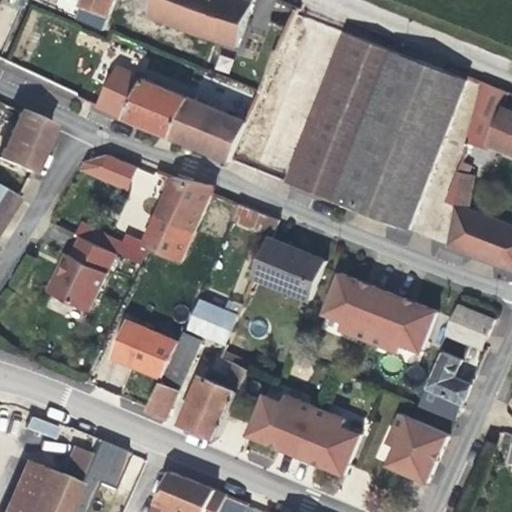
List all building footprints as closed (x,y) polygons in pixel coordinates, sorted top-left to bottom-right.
[(111,15),(116,0),(75,0),(84,5),(111,15)] [(239,47),(255,0),(155,0),(150,16),(177,24),(196,32),(239,47)] [(291,31),(301,8),(283,0),(278,0),(269,21),(291,31)] [(336,201),(395,51),(347,33),(289,183),(336,201)] [(411,230),(469,79),(395,51),(336,201),(411,230)] [(230,113),(122,68),(118,69),(100,106),(125,118),(173,138),(231,162),(250,122),(230,113)] [(511,93),(483,81),(467,143),(488,150),(490,144),(511,152),(511,93)] [(260,101),(263,92),(244,84),(240,92),(260,101)] [(250,122),(260,101),(240,92),(230,113),(250,122)] [(31,173),(51,127),(6,107),(3,115),(14,119),(0,152),(0,159),(17,167),(31,173)] [(128,190),(137,166),(89,148),(80,172),(128,190)] [(511,267),(511,225),(470,209),(476,178),(458,172),(446,202),(456,205),(449,245),(509,269),(511,267)] [(167,194),(174,176),(166,173),(162,181),(158,190),(167,194)] [(182,262),(213,192),(216,186),(174,176),(167,194),(145,245),(182,262)] [(0,228),(19,198),(0,188),(0,228)] [(272,233),(278,219),(240,203),(234,218),(272,233)] [(90,311),(119,253),(82,236),(73,255),(71,254),(62,272),(57,274),(52,284),(54,290),(53,293),(90,311)] [(313,300),(329,261),(297,248),(271,237),(255,277),(313,300)] [(424,351),(439,311),(424,305),(357,279),(342,273),(326,313),(345,320),(342,328),(402,352),(405,343),(424,351)] [(228,343),(239,315),(203,300),(191,328),(228,343)] [(483,349),(496,320),(460,305),(447,334),(483,349)] [(164,378),(181,342),(131,321),(116,354),(132,361),(132,363),(146,370),(164,378)] [(181,391),(204,340),(186,332),(181,342),(164,378),(150,410),(169,417),(181,391)] [(471,383),(473,378),(458,372),(463,359),(445,351),(429,387),(465,403),(471,390),(473,384),(471,383)] [(220,438),(241,392),(251,370),(237,363),(230,377),(213,369),(209,378),(204,376),(192,405),(184,424),(220,438)] [(345,426),(348,418),(289,394),(285,402),(267,395),(250,434),(274,444),(330,467),(347,473),(364,434),(345,426)] [(442,455),(451,434),(403,413),(390,443),(398,446),(390,465),(429,482),(442,455)] [(30,418),(28,430),(58,436),(60,424),(30,418)] [(66,511),(77,486),(91,455),(73,448),(60,478),(29,465),(7,511),(66,511)] [(7,511),(29,465),(22,462),(0,511),(7,511)] [(220,511),(229,494),(217,489),(172,471),(156,502),(151,511),(220,511)]
